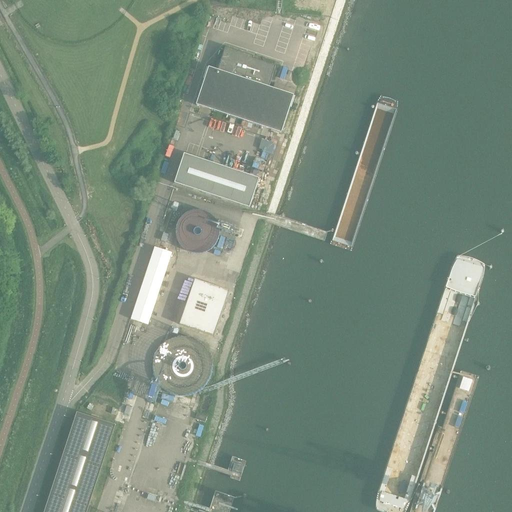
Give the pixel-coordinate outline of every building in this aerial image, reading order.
[(269,88),(271,82),(276,67),(257,61),(253,60),(254,57),(225,47),(217,71),(209,68),(196,106),(281,134),(294,96),(269,88)] [(275,83),(274,88),(295,95),(296,90),(275,83)] [(249,209),(259,179),(184,154),(174,184),(249,209)] [(155,248),(131,320),(148,325),(172,253),(155,248)] [(211,372),(210,345),(189,337),(163,338),(154,362),(155,381),(150,395),(150,400),(156,400),(160,389),(179,395),(203,394),(211,372)] [(86,511),(115,425),(78,413),(77,413),(44,511),(86,511)] [(237,459),(233,471),(242,474),(246,462),(237,459)]
